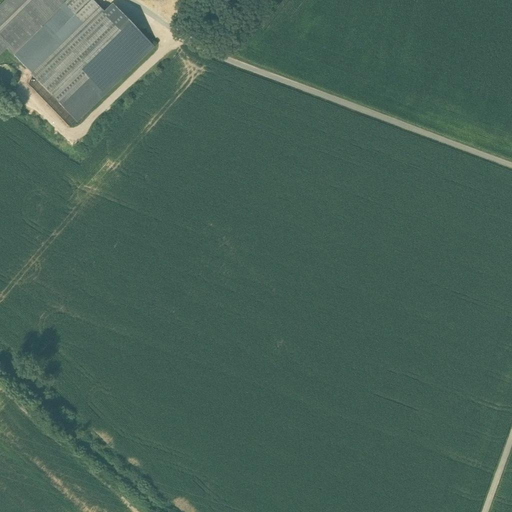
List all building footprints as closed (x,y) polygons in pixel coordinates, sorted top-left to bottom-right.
[(57,11),(46,0),(4,0),(0,4),(0,16),(25,42),(57,11)] [(68,0),(46,0),(57,11),(65,3),(68,0)] [(110,0),(109,0),(100,9),(127,36),(59,103),(76,120),(154,45),(110,0)] [(100,9),(91,0),(68,0),(65,3),(85,24),(100,9)] [(25,42),(12,55),(32,75),(85,24),(65,3),(57,11),(25,42)] [(85,24),(32,75),(59,103),(127,36),(100,9),(85,24)] [(25,42),(0,16),(0,42),(5,47),(12,55),(25,42)] [(10,66),(4,64),(0,65),(0,87),(1,88),(8,88),(14,84),(16,78),(15,71),(10,66)]
